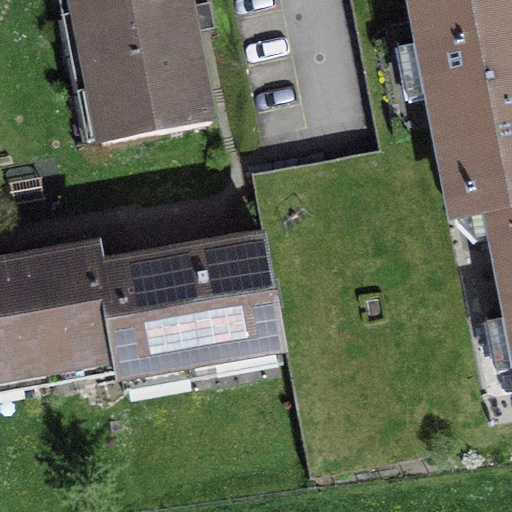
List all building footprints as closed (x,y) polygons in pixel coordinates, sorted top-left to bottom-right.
[(188,0),(71,0),(100,146),(213,124),(188,0)] [(349,0),(355,26),(416,15),(414,6),(413,0),(349,0)] [(488,201),(511,196),(511,0),(444,0),(414,6),(416,15),(422,46),(428,77),(434,107),(440,139),(453,208),(488,201)] [(361,58),(422,46),(416,15),(355,26),(361,58)] [(367,88),(428,77),(422,46),(361,58),(367,88)] [(373,119),(434,107),(428,77),(367,88),(373,119)] [(379,151),(440,139),(434,107),(373,119),(379,151)] [(251,175),(264,241),(284,349),(309,480),(498,444),(453,208),(440,139),(379,151),(251,175)] [(511,196),(488,201),(511,326),(511,370),(504,373),(507,390),(511,389),(511,196)] [(264,241),(99,272),(116,359),(120,381),(284,349),(264,241)] [(0,381),(116,359),(99,272),(95,250),(0,268),(0,381)]
